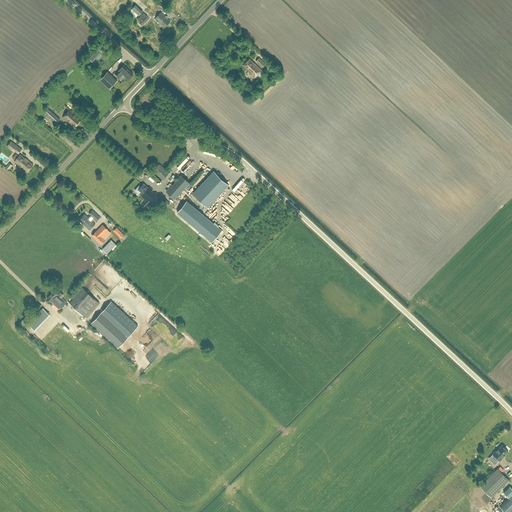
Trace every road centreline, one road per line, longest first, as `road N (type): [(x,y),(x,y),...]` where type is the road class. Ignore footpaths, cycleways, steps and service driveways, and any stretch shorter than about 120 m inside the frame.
road 1 (unclassified): [(511,409),(239,157),(203,138),(157,131),(122,102)]
road 2 (unclassified): [(0,230),(122,102)]
